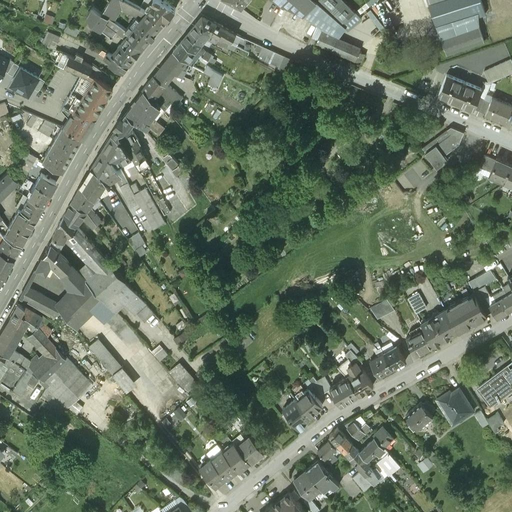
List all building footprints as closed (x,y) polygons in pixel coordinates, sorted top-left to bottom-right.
[(107,0),(87,0),(87,2),(94,6),(103,12),(113,20),(120,8),(109,1),(107,0)] [(110,0),(109,1),(120,8),(137,15),(141,18),(142,17),(146,11),(125,0),(110,0)] [(125,0),(146,11),(153,3),(153,2),(153,1),(152,1),(152,0),(125,0)] [(157,29),(175,8),(165,0),(164,0),(164,1),(161,0),(152,0),(152,1),(153,1),(153,2),(153,3),(146,11),(142,17),(157,29)] [(227,0),(241,8),(247,0),(227,0)] [(317,0),(298,0),(308,8),(303,15),(317,24),(333,36),(342,21),(317,0)] [(317,0),(342,21),(356,10),(345,0),(317,0)] [(438,0),(430,3),(436,22),(471,11),(468,2),(475,0),(438,0)] [(117,31),(125,37),(126,36),(127,36),(129,33),(125,29),(113,20),(103,12),(94,6),(86,17),(112,38),(117,31)] [(51,21),(52,14),(39,11),(38,18),(51,21)] [(222,26),(202,14),(196,21),(209,34),(216,37),(218,35),(222,26)] [(142,47),(157,29),(142,17),(141,18),(137,15),(125,29),(129,33),(127,36),(142,47)] [(209,34),(196,21),(188,31),(202,42),(208,46),(211,40),(214,42),(216,37),(209,34)] [(67,23),(63,29),(75,35),(78,29),(67,23)] [(485,39),(479,24),(441,38),(447,53),(485,39)] [(234,34),(222,26),(218,35),(230,41),(234,34)] [(202,42),(188,31),(181,40),(195,51),(200,54),(205,57),(208,53),(198,47),(202,42)] [(54,51),(61,38),(49,32),(42,45),(54,51)] [(360,49),(322,32),(317,45),(354,61),(360,49)] [(218,35),(216,37),(235,47),(238,41),(240,37),(234,34),(230,41),(218,35)] [(133,59),(142,47),(127,36),(126,36),(125,37),(118,47),(133,59)] [(235,47),(216,37),(214,42),(233,51),(235,47)] [(253,43),(240,37),(238,41),(248,46),(247,48),(250,49),(253,43)] [(173,50),(187,61),(186,62),(191,65),(194,62),(189,59),(195,51),(181,40),(173,50)] [(102,47),(89,41),(87,46),(106,57),(109,51),(102,47)] [(253,43),(250,49),(258,54),(261,47),(253,43)] [(123,72),(133,59),(118,47),(113,54),(109,51),(106,57),(112,60),(110,62),(123,72)] [(296,63),(261,47),(258,54),(257,56),(261,58),(260,60),(287,72),(296,63)] [(186,62),(187,61),(173,50),(154,74),(165,83),(168,79),(169,79),(171,77),(169,76),(173,71),(181,75),(185,68),(182,66),(186,62)] [(76,58),(61,51),(54,62),(80,74),(84,76),(87,72),(91,65),(80,60),(83,56),(78,54),(76,58)] [(189,59),(194,62),(200,54),(195,51),(189,59)] [(208,53),(205,57),(214,62),(215,59),(212,57),(213,55),(208,53)] [(8,58),(7,60),(2,68),(7,71),(13,62),(14,61),(8,58)] [(511,69),(511,60),(511,58),(484,70),(489,80),(511,69)] [(18,65),(13,62),(7,71),(7,72),(12,75),(18,65)] [(92,64),(89,69),(98,75),(101,71),(92,64)] [(221,74),(205,65),(203,71),(210,73),(207,82),(216,86),(221,74)] [(37,77),(20,66),(9,84),(27,94),(37,77)] [(79,119),(93,117),(113,87),(87,72),(84,76),(80,74),(60,108),(69,113),(79,119)] [(165,83),(154,74),(143,88),(144,89),(149,94),(160,106),(163,109),(170,101),(159,92),(159,91),(165,83)] [(481,89),(447,75),(439,94),(473,108),(479,96),(481,89)] [(39,77),(33,88),(38,91),(44,80),(39,77)] [(181,96),(165,83),(159,92),(170,101),(175,105),(181,96)] [(149,94),(144,89),(126,111),(136,118),(147,127),(148,125),(159,134),(164,127),(154,119),(153,120),(151,118),(160,106),(149,94)] [(181,96),(190,103),(195,98),(186,91),(181,96)] [(484,98),(479,96),(473,108),(479,111),(479,110),(484,99),(484,98)] [(511,105),(492,97),(490,101),(486,113),(485,113),(506,122),(511,110),(511,107),(511,105)] [(490,101),(484,99),(479,110),(486,113),(490,101)] [(0,102),(0,113),(9,111),(6,101),(0,102)] [(122,116),(130,125),(136,118),(126,111),(122,116)] [(84,132),(93,117),(79,119),(69,113),(64,121),(61,126),(80,137),(84,132)] [(116,125),(112,132),(120,137),(122,136),(119,131),(130,125),(122,116),(120,115),(114,124),(116,125)] [(122,136),(132,130),(130,125),(119,131),(122,136)] [(61,171),(80,137),(61,126),(42,161),(61,171)] [(464,133),(451,127),(421,148),(436,168),(447,161),(443,156),(458,145),(464,133)] [(137,140),(132,130),(122,136),(129,148),(137,144),(137,140)] [(101,148),(102,149),(112,155),(117,164),(122,161),(124,165),(134,160),(122,139),(120,137),(112,132),(101,148)] [(458,145),(462,150),(468,135),(464,133),(458,145)] [(142,154),(137,144),(129,148),(134,159),(142,154)] [(443,156),(447,161),(462,150),(458,145),(443,156)] [(164,156),(169,152),(165,147),(160,152),(164,156)] [(102,149),(92,165),(102,171),(108,182),(115,178),(122,173),(117,164),(112,155),(102,149)] [(38,157),(28,152),(19,161),(33,169),(39,159),(37,158),(38,157)] [(184,169),(169,152),(164,156),(174,167),(173,168),(179,175),(184,169)] [(142,154),(134,159),(136,162),(135,163),(138,169),(140,172),(147,168),(148,166),(142,154)] [(485,169),(491,157),(484,154),(479,166),(485,169)] [(491,171),(496,159),(491,157),(485,169),(491,171)] [(505,181),(511,164),(511,163),(497,157),(496,159),(491,171),(489,176),(504,183),(505,181)] [(135,163),(134,160),(124,165),(129,174),(138,169),(135,163)] [(92,165),(81,182),(96,197),(99,190),(110,184),(108,182),(102,171),(92,165)] [(184,169),(179,175),(182,178),(188,173),(184,169)] [(0,198),(17,182),(7,172),(0,179),(0,198)] [(40,173),(35,184),(49,192),(55,182),(40,173)] [(139,202),(128,184),(122,173),(115,178),(131,206),(139,202)] [(165,222),(145,187),(139,191),(133,181),(128,184),(139,202),(153,228),(165,222)] [(81,182),(72,199),(87,209),(89,207),(89,204),(96,197),(81,182)] [(42,205),(49,192),(35,184),(28,197),(42,205)] [(138,231),(110,184),(99,190),(96,197),(126,238),(138,231)] [(33,222),(42,205),(28,197),(20,210),(17,209),(15,212),(33,222)] [(72,199),(64,213),(76,225),(81,217),(94,228),(98,224),(94,219),(87,209),(72,199)] [(87,209),(94,219),(97,217),(95,215),(96,215),(89,207),(87,209)] [(20,245),(33,222),(15,212),(7,227),(1,218),(0,218),(0,230),(4,236),(20,245)] [(76,225),(64,213),(52,236),(61,240),(65,233),(69,235),(73,240),(82,232),(76,225)] [(82,232),(95,246),(99,242),(86,228),(82,232)] [(0,249),(13,257),(20,245),(4,236),(0,230),(0,249)] [(145,242),(138,231),(126,238),(134,249),(145,242)] [(101,271),(87,281),(101,295),(115,310),(123,302),(134,314),(147,303),(112,264),(95,246),(82,232),(73,240),(101,271)] [(52,236),(49,242),(57,250),(61,240),(52,236)] [(57,250),(49,242),(37,264),(48,276),(55,269),(60,274),(71,264),(57,250)] [(0,280),(13,257),(0,249),(0,280)] [(57,302),(26,284),(19,298),(33,305),(54,318),(60,311),(72,325),(90,306),(101,295),(87,281),(71,264),(60,274),(75,290),(61,305),(57,302)] [(507,311),(511,307),(511,291),(499,299),(507,311)] [(426,306),(418,292),(407,298),(415,312),(426,306)] [(451,305),(444,309),(457,332),(488,315),(479,299),(475,292),(468,296),(468,297),(464,299),(463,297),(455,302),(456,304),(451,306),(451,305)] [(115,310),(101,295),(90,306),(104,321),(115,310)] [(394,308),(387,298),(370,307),(378,317),(394,308)] [(497,317),(507,311),(499,299),(490,304),(497,317)] [(24,307),(17,303),(8,319),(22,330),(27,334),(35,326),(40,330),(42,328),(37,323),(20,313),(24,307)] [(43,316),(25,305),(24,307),(20,313),(37,323),(39,320),(43,316)] [(433,345),(457,332),(444,309),(421,322),(424,327),(433,345)] [(22,330),(8,319),(0,332),(0,351),(7,356),(12,359),(13,360),(19,352),(19,351),(18,353),(11,348),(22,330)] [(52,330),(39,320),(37,323),(42,328),(40,330),(46,337),(52,330)] [(40,330),(35,326),(27,334),(49,355),(43,360),(52,371),(76,399),(93,384),(67,357),(65,358),(46,337),(40,330)] [(416,355),(433,345),(424,327),(406,337),(416,355)] [(123,366),(99,337),(89,346),(113,374),(123,366)] [(397,345),(384,353),(392,368),(405,360),(397,345)] [(356,361),(359,365),(363,362),(351,348),(345,353),(348,358),(352,363),(356,361)] [(0,362),(7,367),(12,359),(7,356),(0,351),(0,362)] [(67,408),(76,399),(52,371),(43,360),(37,366),(28,358),(19,352),(13,360),(25,368),(31,373),(33,371),(43,379),(41,382),(45,387),(58,400),(62,404),(67,408)] [(392,368),(384,353),(371,360),(379,375),(392,368)] [(337,366),(347,376),(348,376),(351,379),(359,393),(373,385),(363,369),(362,370),(359,365),(356,361),(352,363),(348,358),(337,366)] [(7,367),(0,376),(0,381),(19,394),(27,382),(33,386),(38,379),(31,373),(25,368),(13,360),(12,359),(7,367)] [(180,361),(169,371),(188,392),(197,383),(192,378),(194,377),(180,361)] [(511,365),(507,370),(504,367),(498,371),(498,372),(479,386),(491,403),(500,396),(498,392),(511,381),(511,365)] [(123,366),(113,374),(127,391),(136,383),(123,366)] [(331,388),(330,386),(331,386),(325,376),(318,381),(314,376),(309,378),(317,388),(321,393),(331,388)] [(348,376),(347,376),(331,386),(330,386),(331,388),(341,404),(359,393),(351,379),(348,376)] [(312,392),(317,388),(309,378),(308,377),(303,382),(308,388),(309,388),(312,392)] [(58,400),(45,387),(39,398),(44,401),(41,405),(51,411),(58,400)] [(473,410),(459,387),(447,395),(445,392),(436,398),(447,416),(452,412),(457,420),(473,410)] [(312,392),(309,388),(308,388),(295,398),(308,414),(322,404),(312,392)] [(308,414),(295,398),(282,408),(285,411),(295,423),(297,426),(298,425),(300,427),(306,422),(305,420),(310,416),(308,414)] [(423,403),(430,412),(435,407),(428,399),(423,403)] [(423,403),(421,401),(406,415),(418,428),(433,414),(430,412),(423,403)] [(190,413),(187,404),(175,408),(179,417),(190,413)] [(486,418),(481,409),(474,413),(482,426),(489,422),(486,418)] [(498,410),(486,418),(489,422),(495,432),(499,429),(497,425),(504,420),(498,410)] [(280,414),(290,427),(295,423),(285,411),(280,414)] [(355,434),(361,427),(355,420),(348,427),(355,434)] [(369,429),(370,430),(372,428),(365,422),(361,427),(355,434),(359,438),(369,429)] [(375,436),(380,441),(389,432),(383,426),(373,434),(375,436)] [(337,443),(345,436),(337,427),(329,435),(337,443)] [(264,453),(251,436),(238,446),(238,447),(250,462),(251,463),(264,453)] [(345,452),(353,444),(345,436),(337,443),(345,452)] [(360,451),(368,459),(376,451),(378,452),(380,450),(384,446),(380,441),(375,436),(360,451)] [(330,453),(336,447),(329,440),(317,450),(324,457),(330,453)] [(238,446),(235,442),(224,451),(239,469),(238,469),(239,471),(250,462),(238,447),(238,446)] [(350,457),(358,449),(353,444),(345,452),(350,457)] [(8,446),(4,451),(13,458),(17,452),(8,446)] [(401,463),(384,446),(380,450),(384,455),(396,468),(401,463)] [(368,459),(360,451),(359,451),(358,449),(350,457),(360,467),(368,459)] [(224,451),(223,450),(212,459),(227,477),(226,477),(227,478),(238,469),(239,469),(224,451)] [(333,457),(330,453),(324,457),(330,464),(337,458),(334,455),(333,457)] [(389,475),(396,468),(384,455),(377,461),(377,462),(383,468),(388,474),(389,475)] [(428,455),(418,461),(423,469),(433,463),(428,455)] [(212,459),(211,457),(200,467),(216,486),(226,477),(227,477),(212,459)] [(318,459),(306,469),(321,487),(327,494),(339,484),(318,459)] [(360,467),(364,471),(363,472),(372,481),(378,475),(373,469),(367,464),(370,461),(368,459),(360,467)] [(380,471),(383,468),(377,462),(374,465),(380,471)] [(321,487),(306,469),(294,479),(308,497),(309,497),(321,487)] [(374,483),(361,470),(353,478),(365,491),(374,483)] [(273,504),(280,511),(305,511),(289,491),(273,504)] [(179,504),(182,508),(188,504),(183,498),(180,495),(175,498),(178,504),(179,504)] [(309,497),(308,497),(304,500),(313,511),(315,511),(319,508),(309,497)] [(280,511),(273,504),(272,502),(265,508),(266,510),(263,511),(280,511)]
